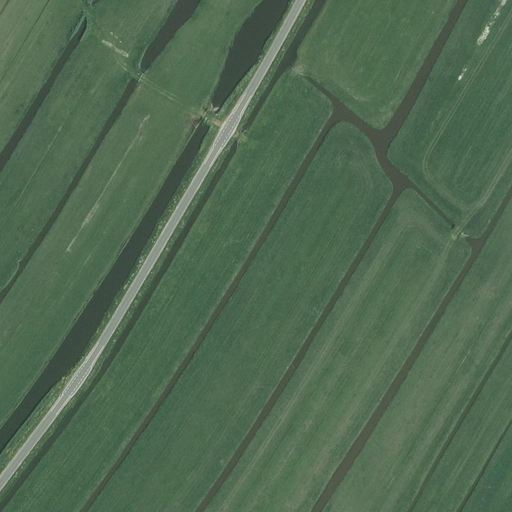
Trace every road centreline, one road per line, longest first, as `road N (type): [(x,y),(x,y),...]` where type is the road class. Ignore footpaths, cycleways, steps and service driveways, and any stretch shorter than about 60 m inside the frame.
road 1 (tertiary): [(0,485),(132,292),(302,0)]
road 2 (track): [(110,88),(130,73),(248,142)]
